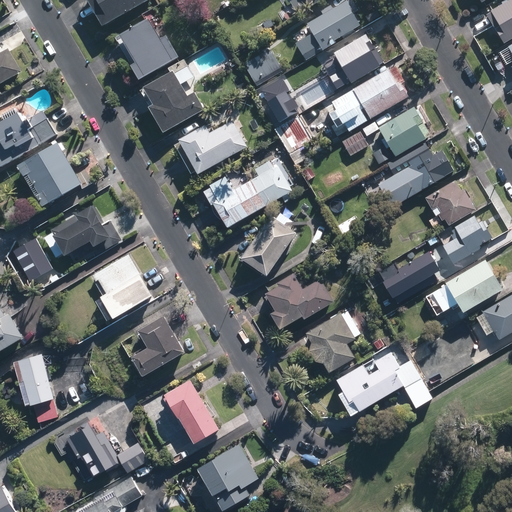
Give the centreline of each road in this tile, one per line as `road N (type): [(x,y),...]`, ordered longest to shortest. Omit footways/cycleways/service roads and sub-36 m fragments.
road 1 (residential): [(36,0),(278,410),(297,436),(329,452)]
road 2 (residential): [(511,169),(413,0)]
